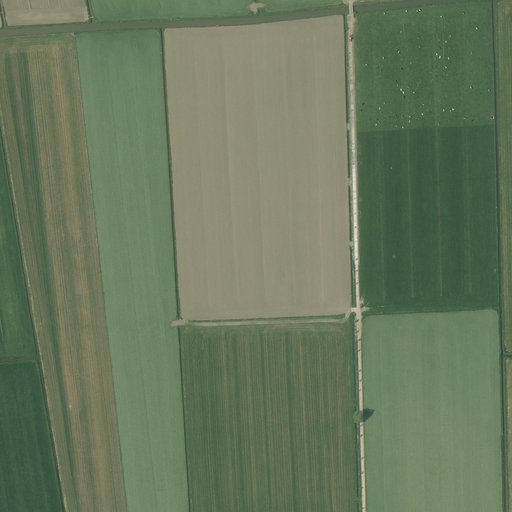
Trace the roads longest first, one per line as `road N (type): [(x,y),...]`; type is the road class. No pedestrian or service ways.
road 1 (track): [(293,311),(358,309),(351,4)]
road 2 (track): [(363,511),(358,309)]
